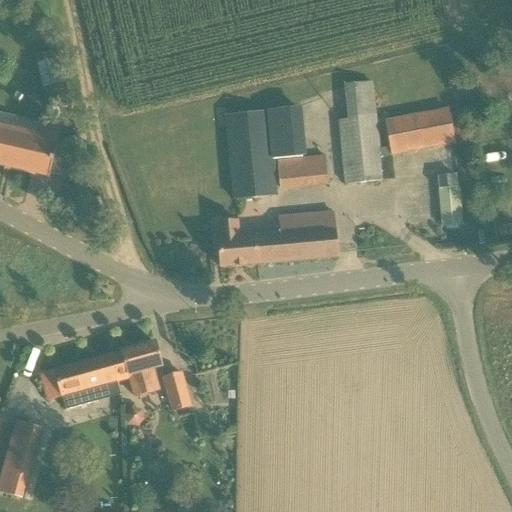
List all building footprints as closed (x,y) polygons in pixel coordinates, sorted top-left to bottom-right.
[(51,29),(31,34),(29,34),(49,112),(71,106),(51,29)] [(377,83),(371,83),(346,86),(350,121),(339,122),(346,185),(394,181),(392,156),(454,144),(453,138),(464,135),(459,111),(448,113),(448,111),(385,122),(390,148),(378,150),(375,120),(381,119),(377,83)] [(301,110),(266,113),(226,116),(235,201),(275,198),(271,161),(278,161),(281,188),(327,185),(325,156),(305,158),(301,110)] [(0,166),(49,178),(57,145),(0,131),(0,166)] [(438,178),(441,207),(443,227),(461,225),(456,176),(438,178)] [(239,222),(218,224),(219,241),(218,241),(221,269),(337,258),(333,214),(279,219),(280,235),(241,239),(239,222)] [(155,344),(110,357),(116,383),(129,379),(134,398),(158,391),(152,370),(161,367),(155,344)] [(116,383),(110,357),(41,376),(48,402),(61,398),(65,411),(96,403),(92,390),(116,383)] [(173,412),(190,408),(181,375),(164,379),(173,412)] [(18,425),(0,487),(0,494),(20,500),(39,431),(18,425)]
